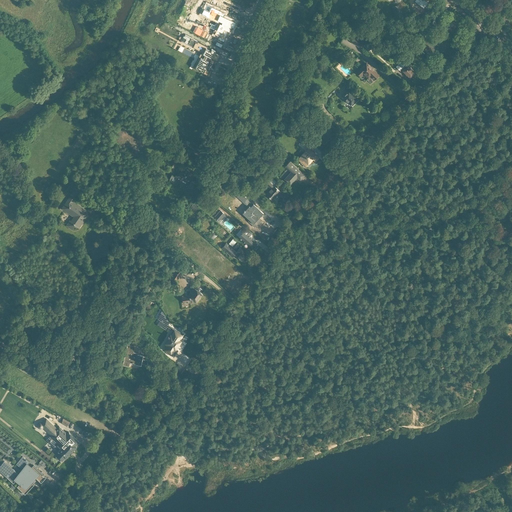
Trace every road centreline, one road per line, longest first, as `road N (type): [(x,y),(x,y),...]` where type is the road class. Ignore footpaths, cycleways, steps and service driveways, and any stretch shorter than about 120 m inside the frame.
road 1 (unclassified): [(69,511),(178,398),(294,221),(483,22)]
road 2 (unknown): [(511,293),(445,377),(403,408),(253,449)]
road 3 (residential): [(272,0),(198,160)]
